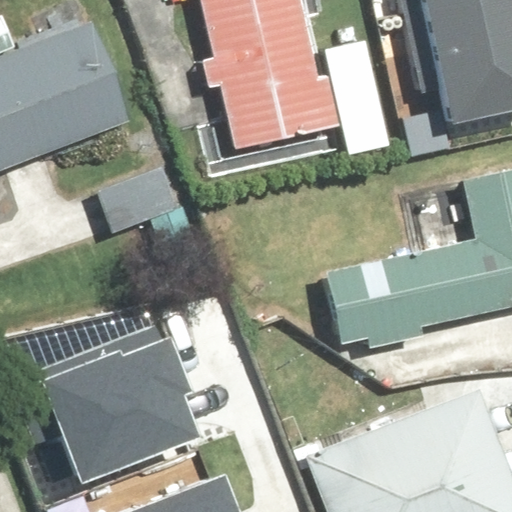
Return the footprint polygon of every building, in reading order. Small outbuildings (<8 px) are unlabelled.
[(183,0),(197,59),(186,61),(192,91),(203,88),(217,148),(345,119),(334,72),(305,78),(287,0),(183,0)] [(387,0),(401,83),(427,79),(433,111),(511,98),(511,31),(511,30),(475,36),(469,0),(387,0)] [(74,26),(0,52),(0,166),(111,126),(74,26)] [(155,164),(92,188),(108,230),(171,207),(155,164)] [(306,276),(322,347),(350,341),(352,349),(407,337),(405,329),(511,305),(511,168),(445,183),(458,243),(306,276)] [(180,207),(147,220),(167,272),(200,260),(180,207)] [(27,356),(70,478),(193,435),(150,313),(27,356)] [(506,511),(463,393),(290,458),(310,511),(506,511)] [(81,510),(81,511),(220,511),(204,467),(81,510)]
